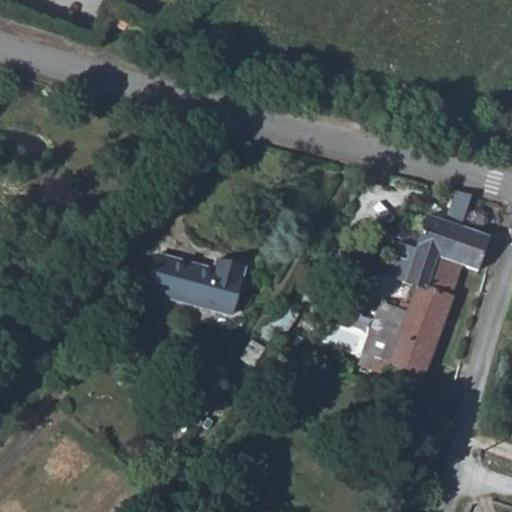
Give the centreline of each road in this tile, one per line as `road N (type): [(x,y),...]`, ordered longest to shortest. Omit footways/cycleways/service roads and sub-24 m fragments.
road 1 (residential): [(511,188),(0,46)]
road 2 (residential): [(511,240),(446,511)]
